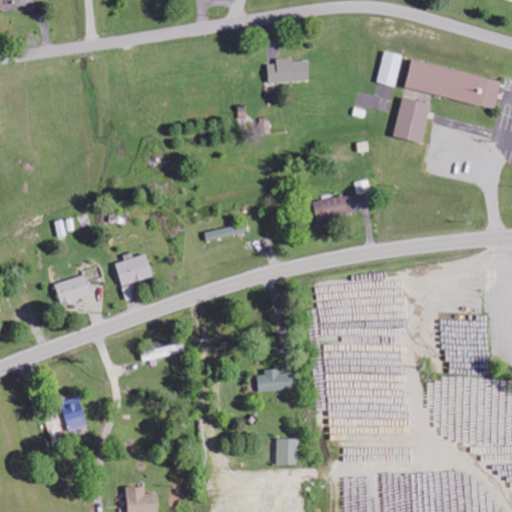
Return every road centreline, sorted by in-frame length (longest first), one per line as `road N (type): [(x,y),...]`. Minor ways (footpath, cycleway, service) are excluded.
road 1 (secondary): [(0,368),(286,269),(511,236)]
road 2 (residential): [(0,57),(349,6),(397,9),(511,41)]
road 3 (residential): [(99,506),(118,393),(98,331)]
